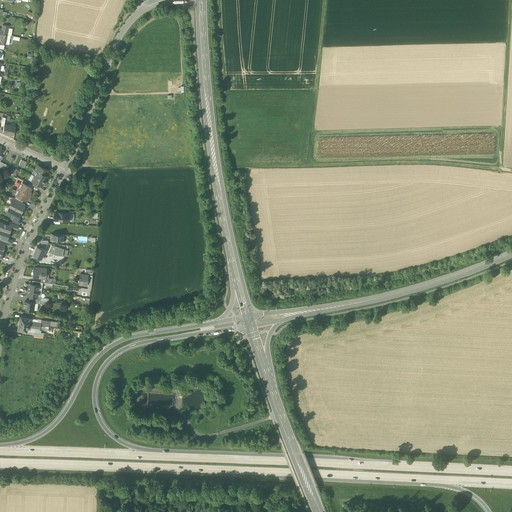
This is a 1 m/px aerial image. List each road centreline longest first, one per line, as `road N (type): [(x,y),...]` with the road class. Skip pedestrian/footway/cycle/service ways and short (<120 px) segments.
road 1 (motorway): [(249,460),(130,447),(102,425),(94,400),(100,371),(124,348),(247,325)]
road 2 (motorway): [(0,463),(357,476)]
road 3 (secondary): [(252,315),(222,184),(204,0)]
road 4 (secondary): [(197,1),(214,173),(234,276)]
road 5 (track): [(511,171),(425,163),(236,166)]
road 6 (motorway): [(511,472),(249,460)]
road 7 (motorway): [(212,322),(111,345),(56,423),(30,441),(0,446)]
road 8 (motorway): [(249,460),(0,452)]
road 9 (residential): [(0,343),(18,263),(65,167)]
road 10 (residential): [(65,167),(117,38),(144,7)]
road 11 (track): [(499,170),(509,0)]
road 12 (track): [(307,165),(325,0)]
road 13 (secondary): [(359,302),(511,253)]
road 14 (motorway): [(357,476),(511,483)]
road 15 (motorway): [(357,476),(456,489),(488,511)]
